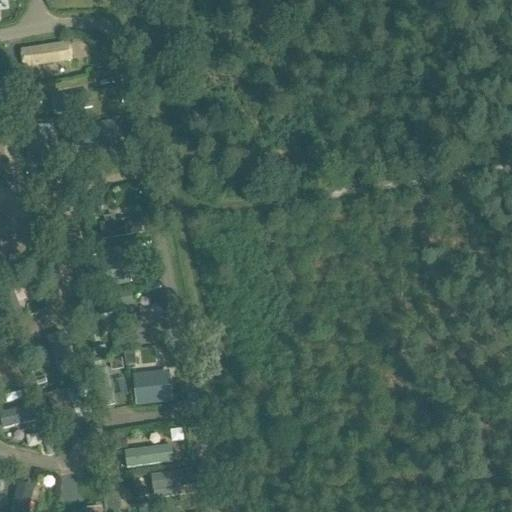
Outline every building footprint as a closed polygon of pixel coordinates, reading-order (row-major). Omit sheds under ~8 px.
[(68,43),(21,50),(24,69),(71,62),(68,43)] [(92,69),(92,54),(75,55),(75,70),(92,69)] [(80,81),(105,80),(103,57),(93,57),(93,71),(80,71),(80,81)] [(90,93),(51,100),(54,116),(92,109),(90,93)] [(113,124),(75,128),(78,155),(116,151),(113,124)] [(52,127),(26,129),(29,167),(55,164),(52,127)] [(122,174),(122,161),(106,161),(106,174),(122,174)] [(80,207),(67,207),(68,211),(69,243),(82,242),(80,207)] [(12,212),(0,214),(0,229),(6,259),(20,256),(12,212)] [(105,223),(100,224),(103,240),(143,234),(140,218),(115,222),(105,223)] [(124,258),(88,267),(94,292),(130,283),(124,258)] [(11,286),(0,290),(0,298),(11,326),(25,320),(19,304),(13,291),(11,286)] [(114,298),(74,306),(78,320),(117,312),(114,298)] [(157,317),(124,323),(129,349),(161,343),(157,317)] [(64,334),(47,340),(60,376),(77,370),(64,334)] [(17,362),(4,366),(10,386),(13,397),(26,393),(17,362)] [(106,369),(91,372),(100,408),(115,404),(106,369)] [(166,374),(136,377),(138,406),(169,403),(166,374)] [(64,391),(47,397),(65,444),(83,437),(64,391)] [(39,406),(1,415),(4,429),(43,419),(39,406)] [(172,447),(125,453),(127,470),(174,463),(172,447)] [(192,471),(151,477),(153,492),(179,488),(195,486),(192,471)] [(19,483),(12,511),(30,511),(36,487),(19,483)] [(110,493),(70,495),(70,510),(94,509),(103,509),(111,509),(110,493)]
